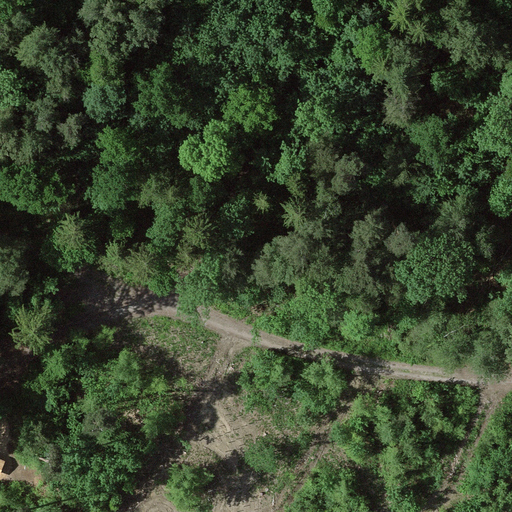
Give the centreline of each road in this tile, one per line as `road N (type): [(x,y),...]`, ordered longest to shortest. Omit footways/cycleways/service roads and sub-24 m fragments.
road 1 (track): [(0,236),(159,301),(180,279),(270,97),(359,0)]
road 2 (track): [(511,381),(330,358),(159,301),(0,364)]
